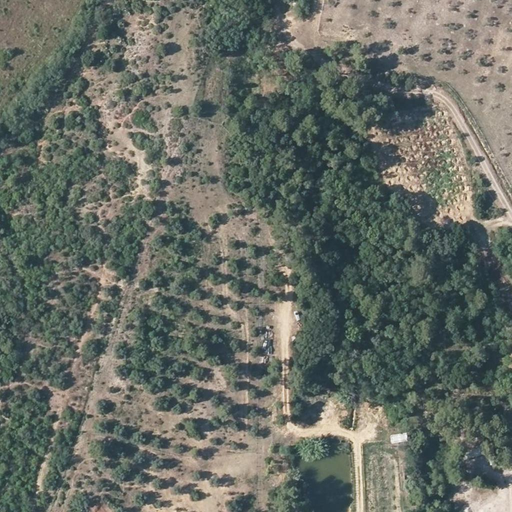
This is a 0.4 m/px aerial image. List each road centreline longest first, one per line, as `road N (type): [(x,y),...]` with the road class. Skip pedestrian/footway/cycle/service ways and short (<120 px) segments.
road 1 (track): [(272,0),(291,40),(315,62),(438,95),(451,106),(511,213)]
road 2 (track): [(360,511),(356,444),(348,433),(288,427),(288,268)]
